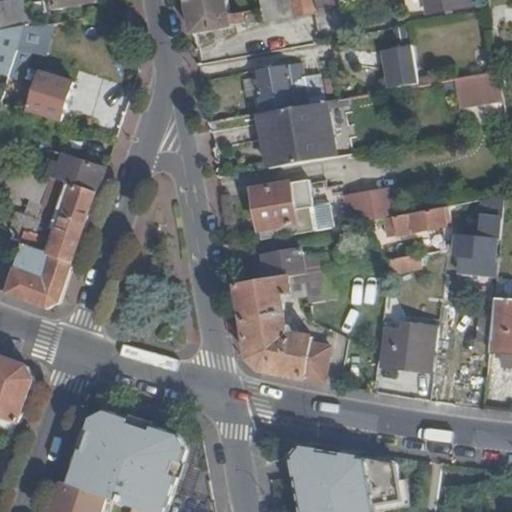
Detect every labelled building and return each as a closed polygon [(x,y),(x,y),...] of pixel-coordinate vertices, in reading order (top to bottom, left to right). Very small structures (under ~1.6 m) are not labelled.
[(29,29),(36,28),(31,0),(26,0),(0,4),(0,33),(6,32),(29,29)] [(54,0),(56,9),(99,2),(98,0),(54,0)] [(229,0),(189,0),(196,36),(234,30),(234,27),(247,25),(245,15),(233,18),(229,0)] [(315,15),(312,0),(262,0),(267,23),(315,15)] [(335,0),(315,0),(318,9),(337,5),(335,0)] [(426,0),(429,13),(475,5),(474,0),(426,0)] [(28,77),(43,27),(36,28),(29,29),(23,48),(14,73),(28,77)] [(0,73),(13,78),(14,73),(23,48),(3,40),(0,48),(0,73)] [(399,90),(420,86),(413,47),(386,51),(388,69),(396,68),(399,90)] [(264,114),(308,106),(305,89),(296,90),(294,83),(305,81),(303,66),(257,74),(264,114)] [(34,108),(65,119),(78,83),(47,72),(34,108)] [(506,95),(501,72),(471,77),(475,101),(506,95)] [(323,78),(305,81),(294,83),(296,90),(305,89),(308,106),(327,103),(323,78)] [(273,170),(340,158),(330,102),(327,103),(308,106),(264,114),(273,170)] [(0,157),(7,160),(21,119),(1,112),(0,115),(0,157)] [(99,194),(108,169),(68,155),(60,179),(62,180),(68,182),(99,194)] [(32,195),(40,198),(46,175),(7,160),(0,184),(32,195)] [(64,301),(99,194),(68,182),(54,229),(61,231),(54,252),(48,250),(44,249),(49,232),(46,231),(62,180),(60,179),(46,175),(40,198),(34,219),(26,216),(18,214),(12,232),(17,233),(13,247),(23,251),(10,295),(45,308),(64,301)] [(297,183),(258,190),(264,230),(303,223),(301,208),(297,183)] [(395,216),(413,213),(408,187),(367,194),(372,220),(395,216)] [(40,198),(32,195),(26,216),(34,219),(40,198)] [(505,219),(507,197),(486,200),(482,238),(461,237),(460,256),(462,256),(461,274),(500,278),(505,219)] [(315,205),(301,208),(303,223),(264,230),(266,239),(320,230),(315,205)] [(452,207),(423,211),(413,213),(395,216),(398,234),(455,225),(452,207)] [(61,231),(54,229),(48,250),(54,252),(61,231)] [(374,262),(383,261),(379,244),(371,246),(374,262)] [(371,246),(364,247),(367,264),(374,262),(371,246)] [(367,264),(364,247),(342,251),(345,268),(367,264)] [(258,258),(262,282),(291,277),(308,274),(312,274),(309,261),(307,250),(258,258)] [(424,267),(425,253),(393,259),(392,271),(424,267)] [(312,274),(331,270),(329,257),(309,261),(312,274)] [(342,300),(337,269),(331,270),(312,274),(308,274),(311,293),(313,304),(342,300)] [(291,277),(295,296),(311,293),(308,274),(291,277)] [(267,371),(327,382),(334,349),(314,345),(315,337),(302,335),(297,327),(291,327),(287,298),(295,296),(291,277),(262,282),(240,285),(254,358),(267,371)] [(511,298),(498,297),(496,320),(494,344),(493,351),(507,352),(506,365),(511,365),(511,298)] [(478,343),(494,344),(496,320),(479,319),(478,343)] [(386,368),(433,373),(438,329),(407,325),(405,333),(391,330),(386,368)] [(19,420),(23,422),(38,376),(32,368),(0,355),(0,426),(15,432),(19,420)] [(205,492),(213,491),(204,435),(197,436),(205,492)] [(405,502),(398,464),(297,446),(288,455),(299,511),(379,511),(378,507),(405,502)] [(136,507),(143,509),(148,493),(161,455),(145,449),(142,459),(133,455),(118,501),(136,507)] [(118,501),(133,455),(117,450),(107,479),(101,495),(111,498),(118,501)] [(67,482),(101,495),(107,479),(72,467),(67,482)] [(67,482),(57,511),(105,511),(111,498),(101,495),(67,482)] [(176,511),(179,504),(148,493),(143,509),(150,511),(176,511)]
